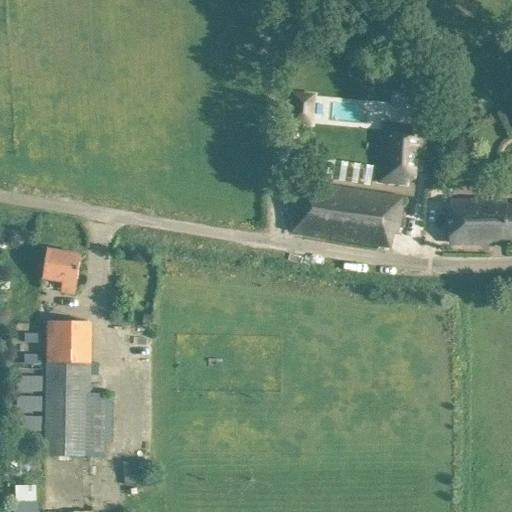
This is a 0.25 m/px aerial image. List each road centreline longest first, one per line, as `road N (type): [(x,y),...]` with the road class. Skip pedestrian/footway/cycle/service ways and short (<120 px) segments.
road 1 (unclassified): [(511,264),(422,265),(0,196)]
road 2 (unknown): [(106,214),(101,295),(126,403),(104,511)]
